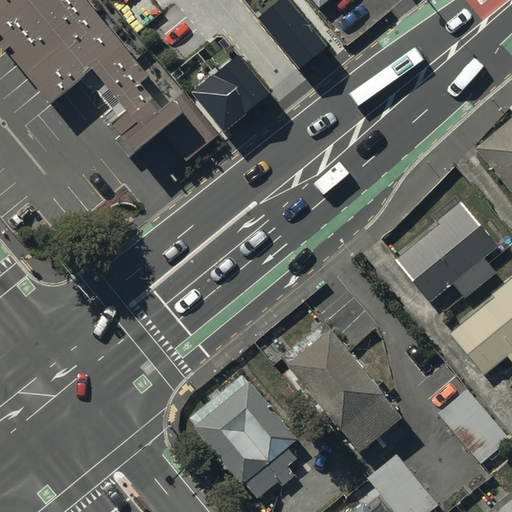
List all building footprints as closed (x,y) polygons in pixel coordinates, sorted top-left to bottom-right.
[(125,141),(139,157),(166,137),(188,163),(212,144),(176,103),(165,112),(143,87),(151,80),(85,0),(0,0),(0,43),(51,106),(86,80),(94,73),(139,129),(131,136),(125,141)] [(107,0),(151,52),(174,33),(145,0),(107,0)] [(311,0),(320,10),(332,0),(311,0)] [(286,1),(259,23),(301,73),(328,51),(286,1)] [(239,59),(193,97),(225,135),(271,97),(239,59)] [(511,119),(473,152),(511,199),(511,119)] [(463,301),(495,275),(483,261),(496,251),(461,209),(395,264),(429,305),(451,287),(463,301)] [(511,279),(490,297),(493,300),(449,336),(483,378),(507,359),(511,366),(511,279)] [(289,368),(285,371),(358,458),(377,442),(386,452),(404,436),(397,428),(402,424),(373,389),(381,382),(367,365),(360,371),(331,337),(334,334),(323,322),(280,358),(289,368)] [(433,359),(411,377),(434,406),(456,389),(433,359)] [(190,420),(198,429),(196,431),(243,489),(246,487),(259,502),(280,485),(282,489),(296,478),(288,468),(307,454),(251,385),(249,387),(242,378),(190,420)] [(509,441),(466,390),(436,416),(480,467),(483,465),(492,476),(510,461),(500,449),(509,441)] [(360,464),(370,476),(366,479),(391,511),(430,511),(437,507),(396,455),(385,463),(376,451),(360,464)] [(511,511),(511,495),(489,511),(511,511)]
